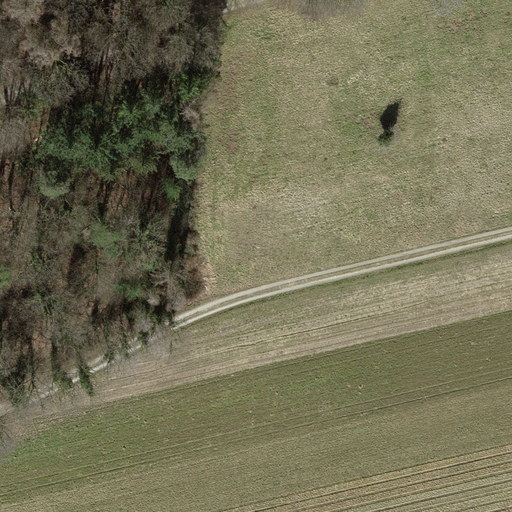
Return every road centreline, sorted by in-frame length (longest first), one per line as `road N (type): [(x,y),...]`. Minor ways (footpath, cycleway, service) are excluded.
road 1 (track): [(0,407),(182,316),(511,232)]
road 2 (track): [(0,99),(237,0)]
